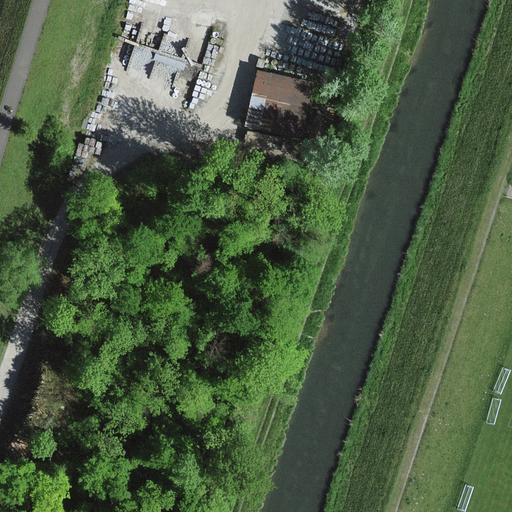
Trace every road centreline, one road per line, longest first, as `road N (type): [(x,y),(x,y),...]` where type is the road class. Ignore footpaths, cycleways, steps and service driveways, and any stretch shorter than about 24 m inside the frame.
road 1 (track): [(0,406),(73,190),(222,106),(245,67),(262,0)]
road 2 (track): [(0,139),(44,0)]
